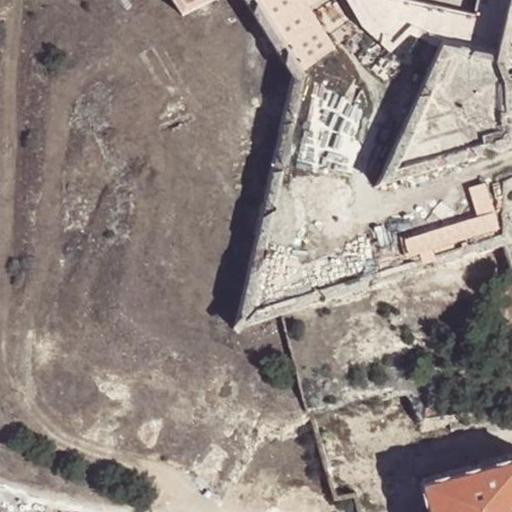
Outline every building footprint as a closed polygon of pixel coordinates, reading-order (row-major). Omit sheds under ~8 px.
[(472,0),(471,5),(462,3),(446,0),(361,0),(367,10),(383,28),(382,29),(389,37),(409,23),(416,26),(419,22),(441,31),(472,35),(479,0),(472,0)] [(479,0),(472,35),(496,39),(505,0),(479,0)] [(333,447),(348,443),(344,427),(339,412),(312,419),(321,451),(333,447)] [(511,511),(511,450),(421,476),(430,511),(511,511)] [(360,511),(376,507),(361,453),(325,465),(335,498),(355,495),(360,511)]
